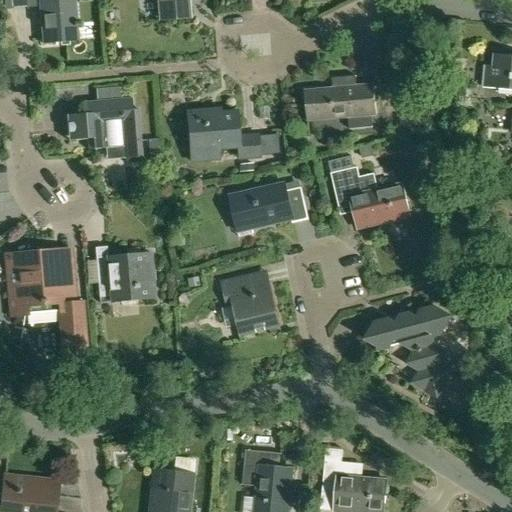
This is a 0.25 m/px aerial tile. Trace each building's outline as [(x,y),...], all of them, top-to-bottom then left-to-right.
[(14,0),(16,9),(38,7),(42,44),(77,41),(75,27),(81,27),(80,22),(77,23),(75,0),(14,0)] [(189,17),(187,0),(159,0),(161,20),(189,17)] [(511,55),(493,54),(492,67),(485,67),(483,87),(511,89),(511,55)] [(333,90),(305,93),(307,122),(348,119),(349,131),(373,129),(372,118),(377,117),(375,87),(358,89),(357,77),(332,78),(333,90)] [(87,151),(123,148),(124,160),(142,158),(138,110),(133,110),(132,98),(84,102),(85,115),(66,117),(68,141),(86,140),(87,151)] [(260,159),(258,135),(239,137),(236,111),(211,113),(211,109),(186,111),(189,149),(216,147),(217,151),(238,149),(239,160),(260,159)] [(370,146),(361,149),(363,158),(373,156),(370,146)] [(160,147),(149,148),(150,163),(161,162),(160,147)] [(328,162),(333,184),(339,209),(351,207),(358,234),(396,224),(395,221),(410,218),(403,186),(379,192),(375,174),(360,178),(358,167),(355,168),(352,156),(328,162)] [(302,188),(296,190),(287,192),(285,185),(230,198),(238,233),(291,221),(292,225),(310,221),(302,188)] [(150,252),(140,253),(108,256),(107,247),(95,248),(100,298),(110,297),(110,303),(155,299),(150,252)] [(75,302),(72,274),(57,275),(55,252),(6,257),(11,316),(27,315),(28,324),(59,321),(63,371),(90,369),(84,301),(75,302)] [(268,273),(240,279),(223,283),(229,308),(234,307),(241,335),(280,325),(268,273)] [(448,354),(435,346),(452,318),(435,308),(423,312),(418,319),(411,314),(402,317),(397,325),(389,320),(376,324),(366,340),(387,353),(395,339),(416,352),(409,364),(421,371),(413,384),(438,399),(453,374),(440,366),(448,354)] [(258,487),(257,499),(255,511),(289,511),(293,470),(281,469),(282,453),(246,450),(243,486),(258,487)] [(326,461),(323,496),(322,507),(335,508),(335,511),(341,511),(384,511),(387,482),(355,479),(356,464),(326,461)] [(188,511),(193,474),(154,470),(149,511),(188,511)] [(55,511),(59,482),(5,476),(1,510),(16,511),(55,511)]
